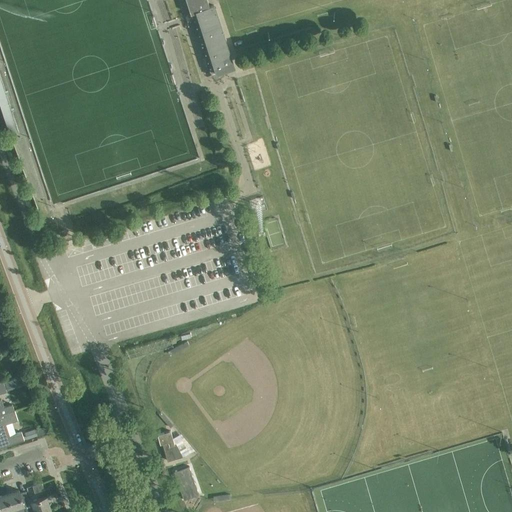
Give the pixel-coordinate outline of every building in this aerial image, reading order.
[(207,0),(186,0),(210,75),(234,67),(213,5),(209,6),(207,0)] [(0,79),(0,110),(1,116),(9,114),(0,79)] [(20,377),(4,382),(7,390),(23,385),(20,377)] [(0,382),(0,414),(14,410),(12,404),(4,407),(2,399),(0,399),(0,393),(6,392),(3,382),(0,382)] [(14,410),(0,414),(0,447),(24,440),(21,432),(10,436),(5,423),(17,419),(14,410)] [(162,443),(167,461),(182,456),(182,453),(176,443),(174,444),(171,431),(157,434),(160,444),(162,443)] [(174,471),(184,499),(198,494),(189,466),(174,471)] [(24,505),(20,493),(19,490),(7,493),(12,509),(24,505)] [(29,502),(29,501),(25,491),(20,493),(24,505),(26,511),(38,511),(50,508),(46,496),(29,502)] [(0,510),(0,511),(1,511),(12,509),(7,493),(0,495),(0,510)]
